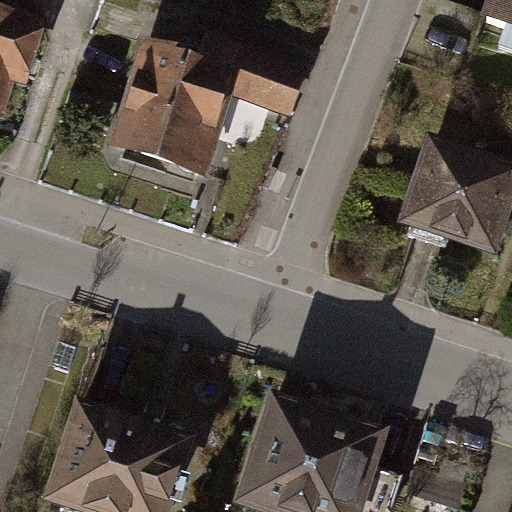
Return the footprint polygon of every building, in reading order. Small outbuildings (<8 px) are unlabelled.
[(511,0),(487,0),(481,21),(511,31),(511,0)] [(0,127),(18,134),(52,34),(0,16),(0,127)] [(206,37),(200,54),(143,35),(104,149),(202,182),(231,95),(289,115),(304,70),(206,37)] [(511,161),(436,136),(406,224),(493,253),(511,196),(511,161)] [(243,511),(373,511),(397,434),(279,397),(243,511)] [(48,510),(55,511),(183,511),(204,446),(79,408),(48,510)]
